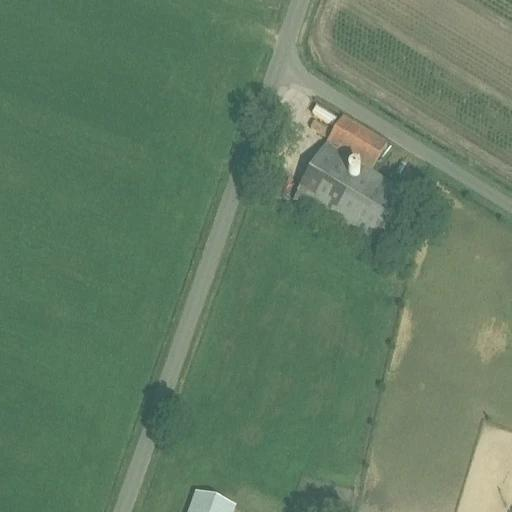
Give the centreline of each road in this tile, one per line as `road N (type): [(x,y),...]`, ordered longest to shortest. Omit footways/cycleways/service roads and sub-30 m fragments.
road 1 (unclassified): [(120,511),(278,66)]
road 2 (unclassified): [(511,209),(278,66)]
